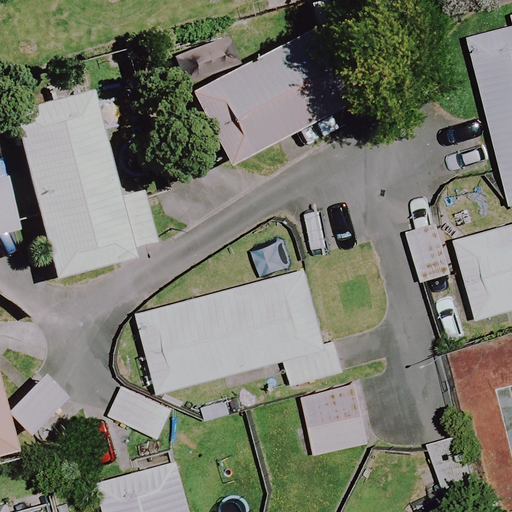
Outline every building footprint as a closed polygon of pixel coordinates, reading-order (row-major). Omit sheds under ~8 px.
[(326,15),(179,101),(221,174),(368,88),(326,15)] [(511,22),(473,31),(511,195),(511,22)] [(143,194),(109,201),(86,96),(4,113),(41,282),(123,265),(120,252),(154,244),(143,194)] [(442,222),(408,231),(423,285),(456,276),(442,222)] [(511,222),(458,236),(480,321),(511,312),(511,222)] [(167,392),(287,358),(295,385),(346,370),(339,344),(327,347),(305,269),(145,314),(167,392)] [(358,387),(307,397),(318,456),(369,446),(358,387)] [(198,511),(182,456),(97,480),(105,511),(198,511)] [(462,511),(458,503),(440,511),(462,511)]
